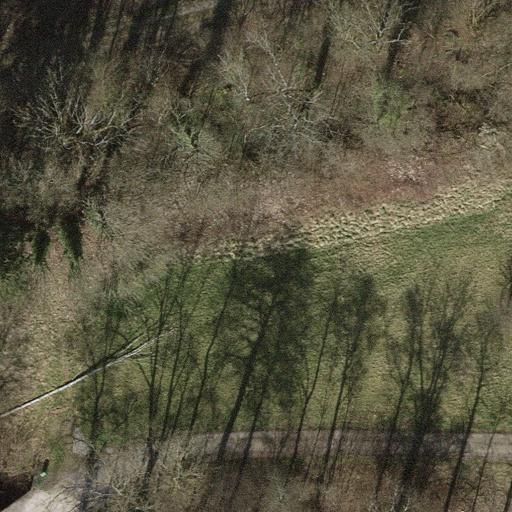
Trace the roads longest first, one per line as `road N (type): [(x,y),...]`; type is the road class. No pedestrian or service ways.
road 1 (track): [(511,455),(183,440),(65,483),(47,511)]
road 2 (track): [(0,87),(366,0)]
